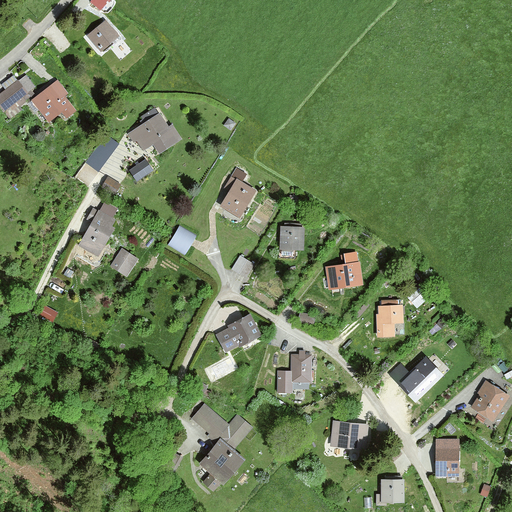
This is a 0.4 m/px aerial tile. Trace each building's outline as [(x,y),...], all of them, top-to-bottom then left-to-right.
[(117,0),(96,0),(95,1),(109,11),(117,0)] [(121,44),(107,24),(86,39),(101,59),(121,44)] [(37,93),(25,75),(0,92),(0,111),(3,116),(37,93)] [(76,109),(57,86),(34,104),(53,128),(76,109)] [(128,125),(145,155),(175,137),(158,108),(128,125)] [(106,135),(85,162),(99,171),(119,142),(106,135)] [(153,173),(146,162),(131,172),(139,183),(153,173)] [(123,186),(108,179),(103,190),(119,196),(123,186)] [(262,195),(238,180),(219,210),(243,225),(262,195)] [(120,226),(97,213),(78,244),(102,258),(120,226)] [(200,242),(181,229),(170,245),(188,258),(200,242)] [(307,229),(282,229),(282,253),(307,253),(307,229)] [(351,237),(343,231),(332,246),(340,251),(351,237)] [(390,251),(377,245),(373,252),(387,259),(390,251)] [(141,262),(124,250),(112,268),(128,280),(141,262)] [(260,267),(240,257),(233,272),(252,281),(260,267)] [(362,289),(360,263),(328,266),(330,292),(362,289)] [(409,306),(380,307),(381,334),(409,334),(409,306)] [(58,315),(48,309),(40,321),(50,328),(58,315)] [(263,343),(251,319),(216,335),(228,360),(263,343)] [(312,382),(312,353),(291,353),(291,369),(291,381),(312,382)] [(401,361),(389,373),(416,398),(443,371),(426,353),(408,368),(401,361)] [(291,369),(278,370),(277,392),(291,392),(291,369)] [(498,430),(511,406),(511,388),(491,377),(470,413),(498,430)] [(229,426),(210,410),(199,423),(220,441),(233,453),(254,429),(238,416),(229,426)] [(332,424),(330,450),(370,452),(371,426),(332,424)] [(464,440),(437,441),(438,476),(465,475),(464,440)] [(220,441),(200,464),(227,488),(247,465),(233,453),(220,441)] [(407,481),(383,481),(383,505),(406,505),(407,481)]
